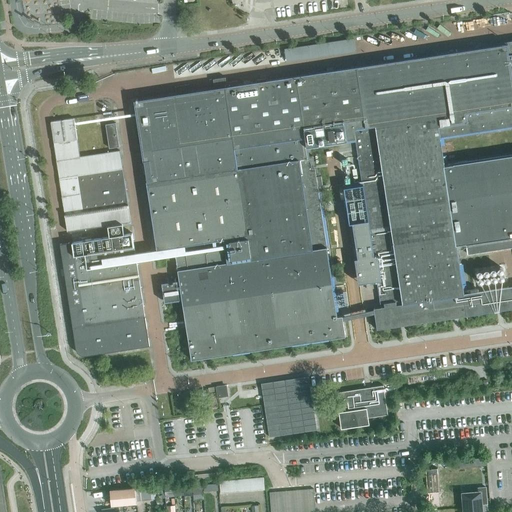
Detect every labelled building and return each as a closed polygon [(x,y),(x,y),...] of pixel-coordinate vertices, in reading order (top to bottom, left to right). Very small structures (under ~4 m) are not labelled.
[(285,48),(287,60),(356,50),(354,37),(285,48)] [(243,84),(238,85),(237,81),(221,83),(221,84),(222,87),(218,88),(143,100),(135,101),(142,143),(142,145),(144,161),(145,165),(147,180),(158,248),(164,247),(175,246),(181,286),(182,287),(182,288),(182,289),(183,298),(184,300),(187,319),(188,328),(193,358),(202,357),(207,356),(346,334),(345,330),(342,314),(337,314),(329,263),(317,186),(322,185),(321,175),(316,176),(314,167),(312,155),(308,156),(307,146),(342,141),(342,143),(347,142),(347,140),(350,139),(356,139),(363,185),(340,189),(355,284),(378,281),(382,307),(375,308),(374,308),(375,308),(377,308),(378,313),(376,313),(375,313),(377,329),(378,329),(378,328),(400,325),(401,326),(401,323),(406,323),(406,326),(407,325),(407,324),(452,317),(453,318),(453,315),(458,314),(458,317),(459,317),(459,316),(484,312),(499,310),(501,309),(509,308),(511,307),(511,305),(509,287),(484,291),(481,291),(480,291),(464,294),(459,260),(456,244),(466,242),(468,253),(490,249),(495,249),(511,246),(511,43),(507,45),(507,44),(506,44),(506,45),(448,53),(437,55),(416,58),(409,59),(357,67),(357,66),(356,66),(357,67),(338,70),(334,71),(327,72),(323,72),(318,73),(306,75),(268,80),(261,82),(243,84)] [(74,118),(51,122),(68,231),(131,221),(128,204),(121,158),(120,150),(80,157),(74,118)] [(119,146),(115,122),(105,124),(109,148),(119,146)] [(151,346),(139,273),(133,232),(69,242),(60,244),(75,346),(76,346),(76,348),(77,351),(78,352),(79,354),(81,355),(83,355),(86,355),(88,355),(151,346)] [(488,348),(489,358),(498,357),(497,348),(488,348)] [(381,378),(441,370),(439,358),(379,365),(381,378)] [(276,399),(281,434),(316,429),(309,376),(261,382),(264,400),(276,399)] [(219,395),(227,395),(225,385),(218,386),(219,395)] [(371,388),(332,394),(333,401),(338,401),(341,427),(369,423),(368,415),(375,414),(375,416),(388,414),(388,412),(386,412),(384,393),(385,393),(384,385),(371,387),(371,388)] [(437,468),(426,469),(428,492),(439,491),(437,468)] [(203,492),(202,481),(193,482),(193,493),(203,492)] [(192,494),(191,483),(184,484),(185,494),(192,494)] [(162,485),(155,486),(155,497),(163,496),(162,485)] [(165,494),(175,493),(174,490),(174,485),(164,486),(165,494)] [(151,499),(149,486),(135,488),(136,500),(151,499)] [(463,496),(462,496),(463,506),(464,506),(464,511),(481,511),(481,501),(487,501),(486,487),(477,488),(478,492),(463,493),(463,496)] [(136,503),(136,500),(135,488),(110,490),(112,505),(112,508),(102,509),(102,511),(118,511),(118,504),(136,503)]
